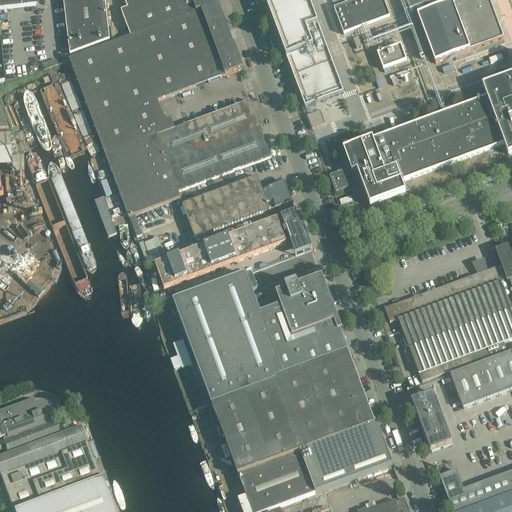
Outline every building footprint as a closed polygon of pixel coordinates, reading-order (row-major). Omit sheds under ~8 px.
[(35,0),(0,0),(0,10),(36,6),(35,0)] [(105,0),(63,0),(70,56),(110,41),(105,0)] [(122,12),(131,38),(200,12),(218,5),(216,0),(124,0),(128,10),(122,12)] [(264,0),(304,109),(344,95),(308,0),(264,0)] [(383,0),(358,0),(334,9),(344,35),(390,18),(383,0)] [(405,0),(410,13),(444,0),(405,0)] [(489,0),(465,0),(453,5),(470,51),(504,38),(489,0)] [(218,5),(200,12),(224,77),(243,70),(218,5)] [(453,5),(418,17),(436,64),(470,51),(453,5)] [(131,38),(156,103),(224,77),(200,12),(131,38)] [(393,25),(383,29),(385,34),(395,30),(393,25)] [(379,41),(385,39),(381,30),(376,32),(379,41)] [(399,37),(385,42),(387,48),(401,43),(399,37)] [(131,38),(70,61),(106,156),(158,137),(167,133),(156,103),(131,38)] [(359,38),(353,40),(357,49),(362,47),(359,38)] [(401,45),(377,54),(383,70),(407,62),(401,45)] [(391,80),(406,74),(410,73),(409,70),(405,71),(390,77),(391,80)] [(409,74),(397,78),(400,88),(412,83),(409,74)] [(511,76),(484,87),(488,99),(505,145),(509,155),(511,153),(511,76)] [(400,131),(384,137),(393,162),(401,183),(505,145),(488,99),(400,131)] [(167,133),(158,137),(178,193),(271,158),(250,102),(167,133)] [(321,112),(309,117),(313,129),(325,125),(326,125),(321,112)] [(9,137),(0,137),(0,167),(11,167),(9,137)] [(158,137),(106,156),(129,219),(133,217),(135,216),(171,202),(180,199),(178,193),(158,137)] [(362,145),(343,152),(352,176),(358,174),(371,206),(405,194),(401,183),(393,162),(380,167),(370,142),(362,145)] [(22,159),(10,159),(11,167),(11,174),(21,174),(22,167),(22,159)] [(342,173),(330,178),(336,194),(348,189),(342,173)] [(258,178),(183,206),(196,240),(270,212),(268,205),(263,191),(258,178)] [(292,203),(285,183),(269,189),(263,191),(268,205),(270,212),(276,209),(292,203)] [(295,213),(281,218),(295,257),(312,250),(304,228),(301,229),(295,213)] [(133,217),(129,219),(136,237),(142,235),(135,216),(133,217)] [(277,220),(155,265),(164,290),(286,244),(277,220)] [(154,241),(144,244),(152,265),(162,262),(154,241)] [(503,266),(386,310),(390,323),(399,321),(501,283),(501,285),(511,281),(511,261),(507,249),(498,253),(503,266)] [(246,275),(173,302),(202,381),(212,406),(275,383),(275,380),(284,377),(260,315),(252,292),(258,291),(251,273),(246,275)] [(276,295),(281,307),(293,339),(337,323),(320,279),(298,287),(297,284),(286,288),(287,291),(276,295)] [(511,281),(501,285),(511,313),(511,281)] [(501,283),(399,321),(419,375),(504,344),(511,340),(511,313),(501,285),(501,283)] [(281,307),(261,315),(284,377),(348,353),(337,323),(293,339),(281,307)] [(504,344),(419,375),(422,383),(507,352),(504,344)] [(511,352),(450,376),(463,409),(464,409),(464,410),(511,391),(511,472),(498,478),(464,490),(457,471),(456,472),(456,471),(440,477),(452,511),(465,511),(511,494),(511,352)] [(284,377),(275,380),(275,383),(301,453),(363,430),(375,426),(348,353),(284,377)] [(275,383),(212,406),(239,476),(301,453),(275,383)] [(436,394),(412,402),(431,453),(453,445),(434,396),(437,395),(436,394)] [(31,400),(0,411),(0,424),(5,438),(4,439),(5,441),(55,422),(47,401),(32,400),(31,400)] [(5,441),(2,442),(8,455),(60,435),(55,422),(5,441)] [(246,497),(238,500),(242,511),(268,511),(280,508),(309,497),(392,466),(392,465),(389,456),(377,425),(375,426),(363,430),(301,453),(239,476),(246,497)] [(8,455),(0,457),(0,476),(0,477),(60,454),(86,445),(80,428),(60,435),(8,455)] [(66,472),(32,485),(38,501),(100,478),(94,461),(93,462),(87,445),(86,445),(60,454),(66,472)] [(60,454),(0,477),(13,510),(13,511),(38,501),(32,485),(66,472),(60,454)] [(13,511),(113,511),(100,478),(38,501),(13,511)] [(511,511),(511,494),(465,511),(511,511)] [(400,511),(396,501),(366,511),(400,511)]
